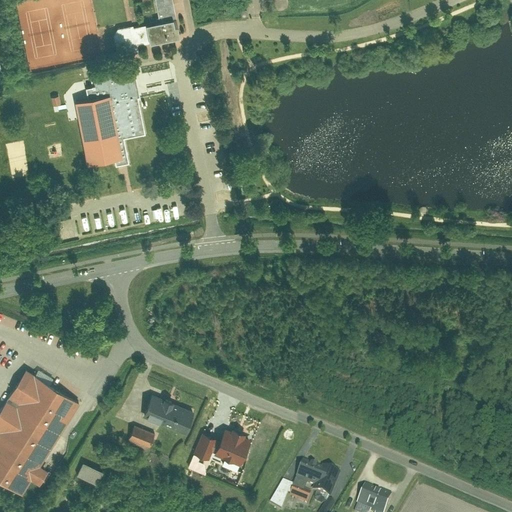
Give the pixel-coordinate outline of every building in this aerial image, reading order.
[(159,10),(161,20),(119,28),(114,34),(117,49),(180,38),(174,8),(159,10)] [(88,97),(75,100),(87,164),(123,157),(119,138),(146,133),(136,87),(138,87),(136,74),(118,78),(116,72),(90,78),(92,85),(86,86),(88,97)] [(51,96),(52,104),(60,103),(58,94),(51,96)] [(80,404),(25,370),(0,409),(0,478),(24,493),(32,482),(38,485),(48,472),(40,465),(80,404)] [(72,386),(69,393),(77,396),(80,389),(72,386)] [(197,411),(154,393),(144,416),(187,434),(197,411)] [(155,433),(134,425),(129,438),(149,447),(155,433)] [(217,439),(202,432),(194,452),(207,459),(217,439)] [(223,434),(215,454),(240,464),(248,445),(239,441),(241,436),(233,432),(230,437),(223,434)] [(82,464),(76,478),(96,488),(102,473),(82,464)] [(303,464),(290,498),(308,505),(312,494),(322,498),(331,475),(303,464)] [(385,511),(390,499),(363,488),(356,507),(367,511),(385,511)] [(326,500),(320,511),(330,511),(334,504),(326,500)]
